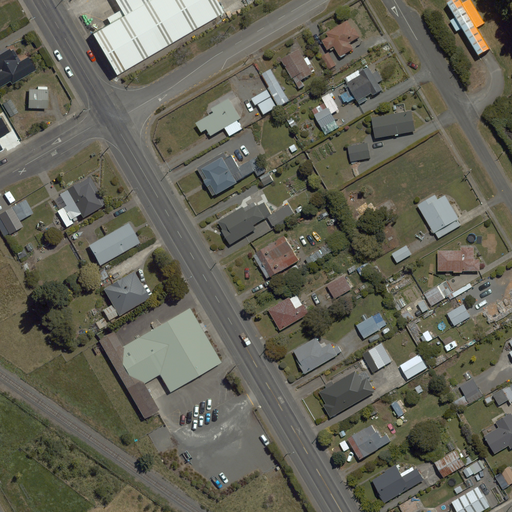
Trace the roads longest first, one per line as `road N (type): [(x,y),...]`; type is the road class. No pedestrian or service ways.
road 1 (secondary): [(112,118),(341,511)]
road 2 (residential): [(394,0),(511,201)]
road 3 (residential): [(112,118),(310,0)]
road 4 (secondary): [(42,0),(112,118)]
road 5 (residential): [(0,179),(112,118)]
